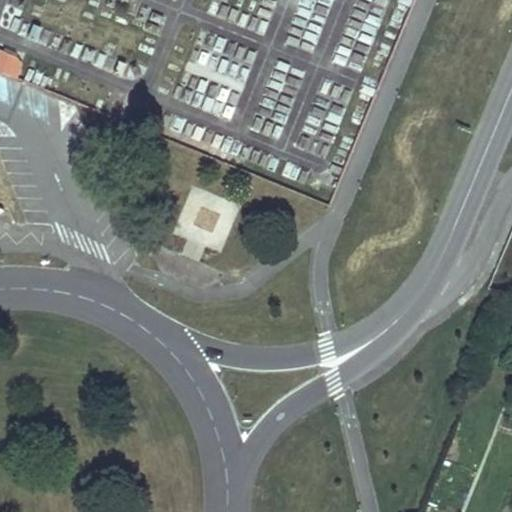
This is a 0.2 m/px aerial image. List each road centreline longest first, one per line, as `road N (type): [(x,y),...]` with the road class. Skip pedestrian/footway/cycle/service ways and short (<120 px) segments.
road 1 (tertiary): [(229,511),(242,469),(271,420),(385,349),(419,295)]
road 2 (tertiary): [(419,295),(356,335),(285,357),(230,356),(155,336)]
road 3 (tertiary): [(419,295),(511,89)]
road 4 (tertiary): [(226,511),(223,456),(208,408),(187,369),(155,336)]
road 5 (tertiary): [(155,336),(83,297),(0,290)]
road 6 (residential): [(419,295),(451,289),(466,275),(511,182)]
